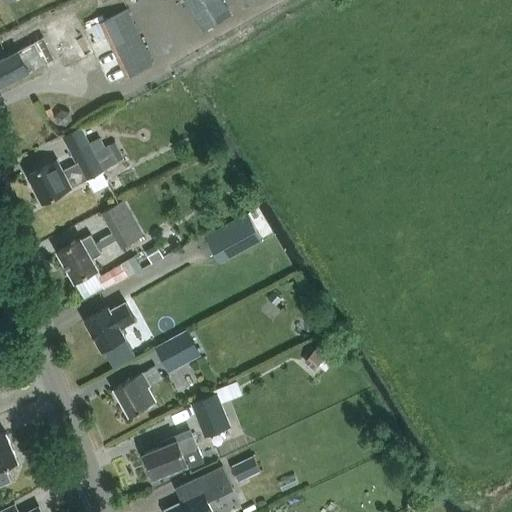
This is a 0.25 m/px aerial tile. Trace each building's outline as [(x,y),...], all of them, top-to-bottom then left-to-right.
[(119,0),(116,0),(96,10),(125,73),(148,63),(119,0)] [(188,0),(205,28),(229,14),(221,0),(188,0)] [(239,0),(245,9),(259,0),(239,0)] [(29,71),(45,62),(54,58),(43,37),(35,41),(18,50),(0,59),(0,82),(2,85),(29,71)] [(51,162),(28,175),(43,203),(72,187),(86,179),(86,180),(104,171),(81,127),(63,136),(77,163),(63,170),(57,159),(52,162),(51,162)] [(94,151),(98,160),(114,152),(110,143),(94,151)] [(119,161),(114,152),(98,160),(103,169),(119,161)] [(122,247),(139,237),(119,202),(102,212),(122,247)] [(205,236),(220,262),(261,239),(247,213),(205,236)] [(82,239),(81,238),(58,251),(75,281),(98,268),(93,258),(102,253),(91,234),(82,239)] [(156,244),(145,251),(150,259),(152,263),(164,257),(161,253),(156,244)] [(276,306),(282,299),(273,291),(267,298),(276,306)] [(109,306),(85,319),(102,349),(126,336),(121,327),(136,319),(125,301),(110,309),(109,306)] [(198,353),(186,331),(157,346),(169,368),(198,353)] [(329,350),(321,342),(308,357),(316,364),(329,350)] [(156,400),(148,386),(162,378),(155,365),(143,373),(142,371),(114,387),(130,415),(156,400)] [(220,405),(198,414),(207,436),(229,427),(220,405)] [(6,432),(0,434),(0,485),(12,481),(6,466),(18,461),(6,432)] [(362,446),(380,452),(385,437),(367,432),(362,446)] [(177,439),(176,435),(161,441),(162,445),(144,452),(154,476),(187,463),(189,468),(204,462),(192,433),(177,439)] [(239,481),(261,470),(254,454),(231,465),(239,481)] [(166,509),(166,511),(213,511),(208,501),(234,489),(223,465),(180,485),(187,499),(166,509)] [(0,511),(43,511),(39,503),(21,511),(20,511),(15,501),(0,508),(0,511)]
